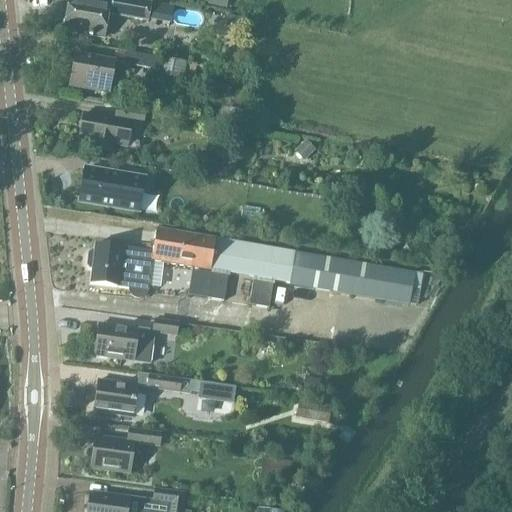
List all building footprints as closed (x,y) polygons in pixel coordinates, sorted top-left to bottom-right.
[(68,10),(64,32),(88,37),(88,39),(92,39),(92,38),(103,40),(107,15),(109,6),(78,0),(76,11),(68,10)] [(150,4),(125,0),(109,0),(109,6),(107,15),(147,22),(150,4)] [(156,59),(126,53),(124,65),(153,71),(156,59)] [(75,57),(69,88),(108,95),(114,63),(75,57)] [(78,141),(91,143),(90,149),(112,153),(113,147),(126,149),(130,125),(142,127),(144,114),(117,109),(114,121),(83,116),(78,141)] [(79,204),(138,214),(144,180),(84,170),(79,204)] [(295,254),(215,240),(156,230),(152,253),(94,246),(94,252),(91,252),(87,255),(86,267),(89,270),(92,271),(90,285),(129,290),(129,292),(129,295),(131,297),(132,299),(135,300),(138,301),(141,300),(144,299),(146,296),(147,292),(150,267),(151,262),(210,272),(210,271),(290,284),(290,286),(408,307),(414,275),(295,254)] [(211,275),(207,300),(223,303),(227,277),(211,275)] [(253,282),(249,307),(268,310),(273,285),(253,282)] [(178,325),(154,322),(152,334),(176,337),(178,325)] [(93,357),(133,363),(136,345),(145,347),(147,332),(98,326),(93,357)] [(97,382),(93,414),(132,419),(136,394),(151,397),(152,390),(189,396),(189,392),(198,394),(199,384),(138,376),(136,388),(97,382)] [(95,438),(89,470),(129,476),(134,446),(158,450),(160,437),(128,432),(126,444),(95,438)] [(89,494),(86,511),(181,511),(184,495),(154,491),(153,503),(89,494)]
